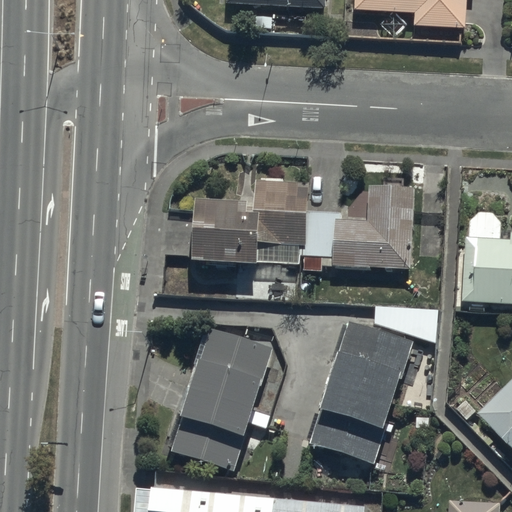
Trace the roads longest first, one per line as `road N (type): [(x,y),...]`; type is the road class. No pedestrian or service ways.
road 1 (secondary): [(2,511),(22,90)]
road 2 (secondary): [(100,95),(78,511)]
road 3 (residential): [(100,95),(511,115)]
